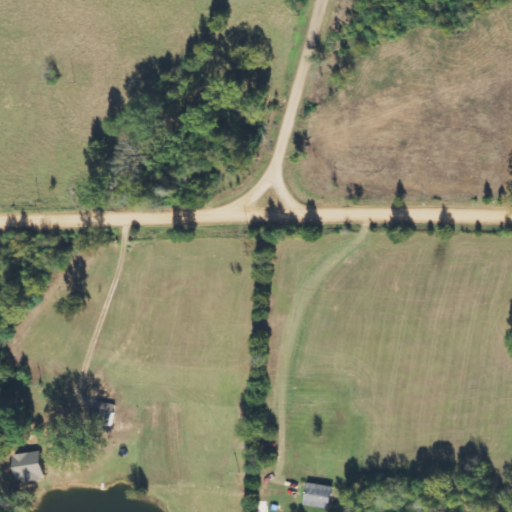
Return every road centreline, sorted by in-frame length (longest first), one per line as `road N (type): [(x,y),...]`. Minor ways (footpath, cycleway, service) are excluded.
road 1 (residential): [(0,219),(511,216)]
road 2 (residential): [(268,213),(329,0)]
road 3 (residential): [(294,116),(184,215)]
